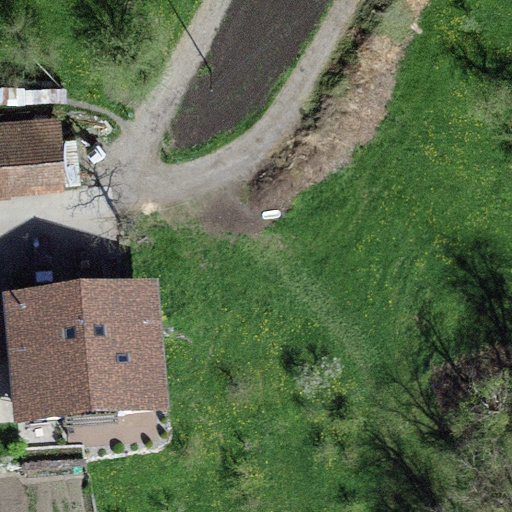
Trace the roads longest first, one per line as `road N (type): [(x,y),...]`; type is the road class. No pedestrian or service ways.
road 1 (track): [(215,0),(146,125),(148,180),(222,173),(283,147),(360,0)]
road 2 (unclassified): [(0,218),(67,213),(148,180)]
